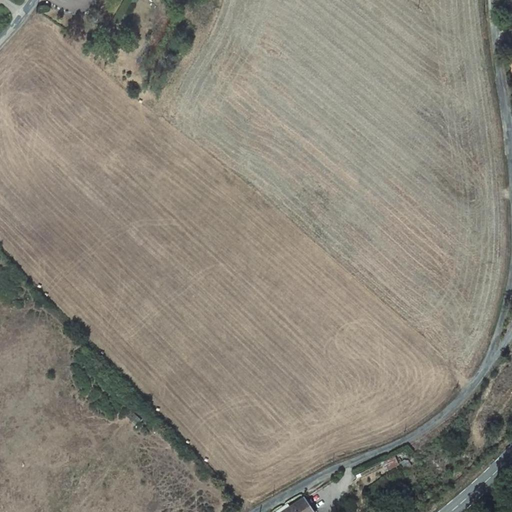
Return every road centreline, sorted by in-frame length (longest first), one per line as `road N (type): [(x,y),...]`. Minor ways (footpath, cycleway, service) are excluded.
road 1 (unclassified): [(511,276),(500,333),(466,393),(430,425),(256,511)]
road 2 (unclassified): [(494,29),(511,172)]
